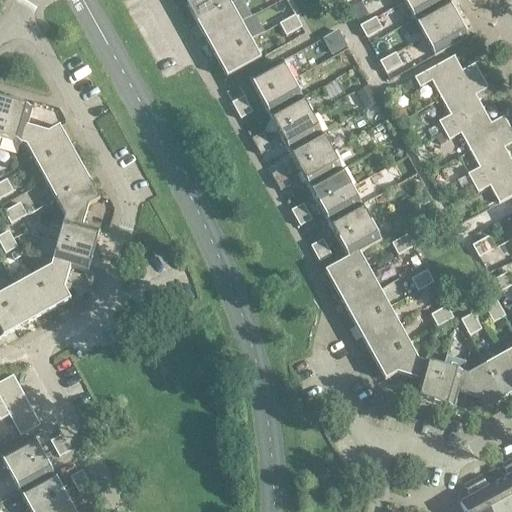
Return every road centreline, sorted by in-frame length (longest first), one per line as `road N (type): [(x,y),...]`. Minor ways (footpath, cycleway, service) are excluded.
road 1 (residential): [(18,14),(128,202),(96,317),(33,351)]
road 2 (residential): [(121,511),(33,351)]
road 3 (residential): [(511,435),(448,461),(397,447)]
